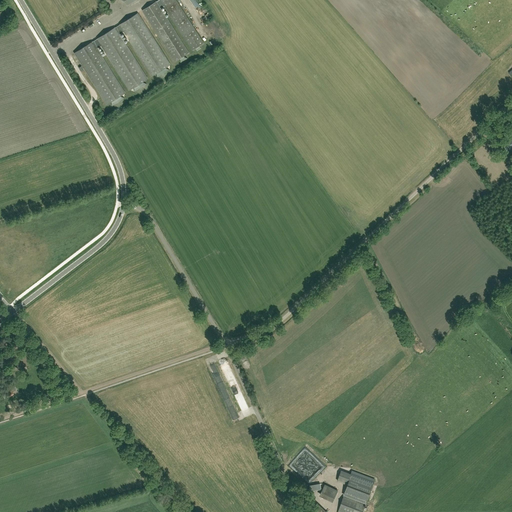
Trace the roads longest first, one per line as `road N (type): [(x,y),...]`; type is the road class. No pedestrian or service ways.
road 1 (unclassified): [(225,344),(284,317),(511,101)]
road 2 (track): [(184,511),(12,311)]
road 3 (track): [(0,419),(225,344)]
road 4 (tertiary): [(123,206),(116,160),(21,0)]
road 5 (unclassified): [(300,511),(225,344)]
road 6 (unclassified): [(225,344),(148,215),(123,206)]
road 7 (tertiary): [(12,311),(107,237),(123,206)]
